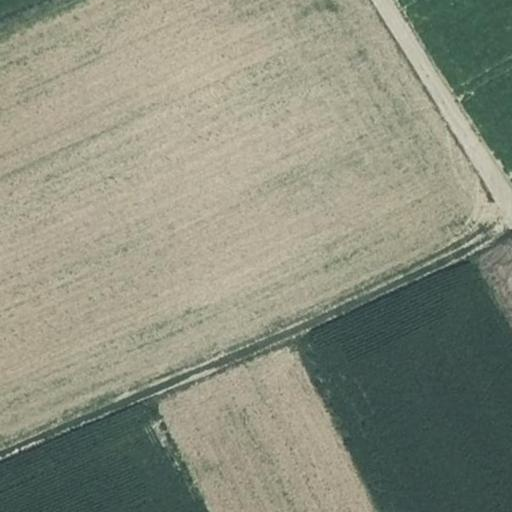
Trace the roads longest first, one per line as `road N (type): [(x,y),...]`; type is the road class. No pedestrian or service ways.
road 1 (track): [(0,456),(511,228)]
road 2 (track): [(511,215),(380,0)]
